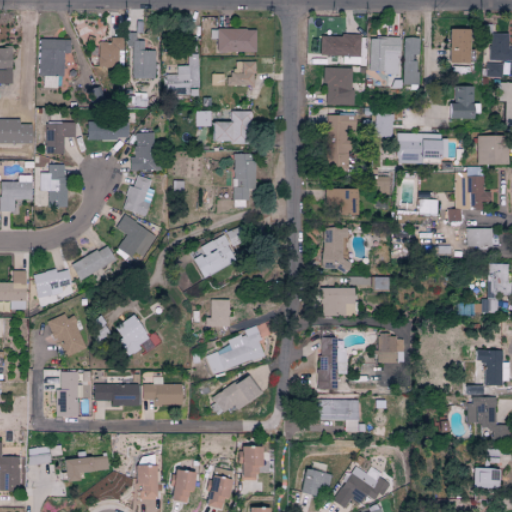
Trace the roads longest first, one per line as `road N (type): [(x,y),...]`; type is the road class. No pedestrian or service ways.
road 1 (residential): [(276,425),(290,296),(294,0)]
road 2 (residential): [(35,333),(35,425),(276,425)]
road 3 (residential): [(370,0),(511,4)]
road 4 (residential): [(0,242),(34,243),(74,230),(103,176)]
